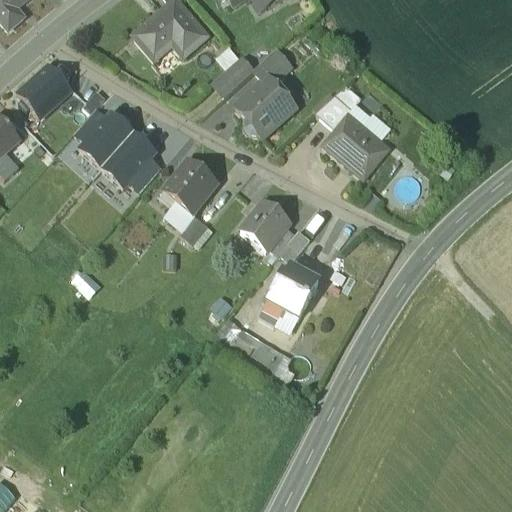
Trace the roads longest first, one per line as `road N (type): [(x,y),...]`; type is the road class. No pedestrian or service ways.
road 1 (residential): [(420,257),(41,41)]
road 2 (secondary): [(281,511),(420,257)]
road 3 (secondary): [(420,257),(511,173)]
road 4 (track): [(511,336),(427,250)]
